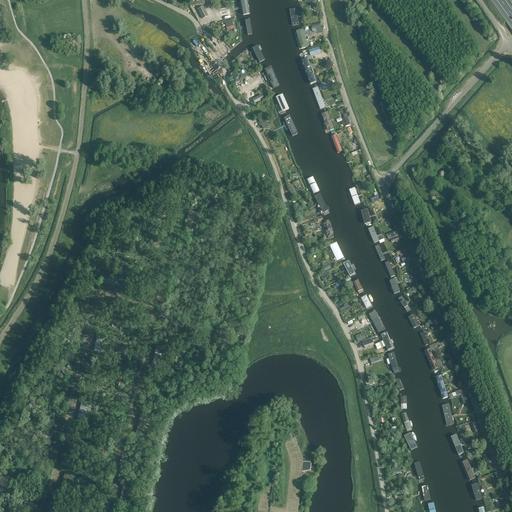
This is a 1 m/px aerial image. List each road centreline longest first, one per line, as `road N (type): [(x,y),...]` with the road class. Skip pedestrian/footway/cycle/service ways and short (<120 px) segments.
road 1 (unclassified): [(157,0),(196,24),(270,156),(308,270),(357,358),(386,511)]
road 2 (unclassified): [(379,182),(454,352),(511,511)]
road 3 (unknown): [(403,159),(511,457)]
road 4 (unclassified): [(379,182),(344,93),(321,0)]
road 5 (unclassified): [(379,182),(507,43)]
